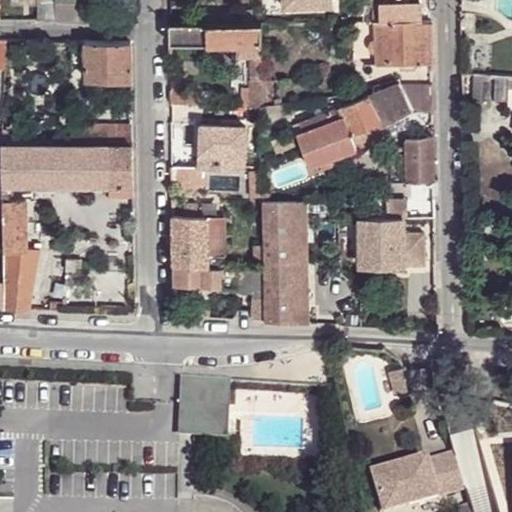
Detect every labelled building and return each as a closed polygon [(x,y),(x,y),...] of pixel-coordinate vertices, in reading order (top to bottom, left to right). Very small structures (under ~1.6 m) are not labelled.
[(37,0),(37,18),(55,18),(55,8),(54,0),(37,0)] [(54,0),(55,8),(84,8),(84,0),(54,0)] [(421,21),(420,4),(365,5),(365,12),(365,22),(375,22),(421,22),(421,21)] [(55,8),(55,18),(85,19),(84,8),(55,8)] [(356,22),(365,22),(365,12),(356,12),(356,22)] [(430,21),(421,21),(421,22),(375,22),(375,64),(401,63),(414,63),(432,63),(430,21)] [(258,23),(168,24),(169,44),(243,43),(258,43),(258,23)] [(130,40),(84,40),(85,79),(130,79),(130,40)] [(259,59),(258,43),(243,43),(244,58),(247,59),(259,59)] [(259,79),(259,59),(247,59),(247,79),(250,79),(259,79)] [(412,107),(399,83),(398,81),(366,94),(378,117),(381,123),(412,107)] [(170,83),(169,90),(180,91),(180,83),(170,83)] [(432,112),(431,85),(399,83),(412,107),(432,112)] [(195,104),(197,104),(197,91),(180,91),(169,90),(169,102),(195,104)] [(259,107),(259,91),(250,91),(248,91),(249,107),(250,107),(259,107)] [(378,118),(378,117),(366,94),(299,120),(302,129),(295,132),(307,164),(318,160),(321,167),(330,164),(327,157),(385,137),(378,118)] [(288,101),(264,104),(266,120),(290,117),(288,101)] [(194,116),(195,104),(169,102),(170,115),(194,116)] [(259,125),(259,107),(250,107),(250,125),(259,125)] [(203,167),(242,169),(244,126),(200,123),(199,137),(198,155),(198,167),(203,167)] [(71,140),(120,141),(120,125),(71,124),(71,140)] [(434,181),(433,134),(405,137),(406,182),(434,181)] [(186,153),(198,155),(199,137),(187,137),(186,153)] [(2,142),(3,181),(9,182),(108,183),(132,184),(132,144),(2,142)] [(202,189),(203,167),(198,167),(171,165),(171,187),(202,189)] [(261,200),(261,170),(247,170),(249,216),(261,216),(261,200)] [(132,194),(132,184),(108,183),(107,194),(132,194)] [(3,211),(3,247),(40,248),(27,244),(25,196),(3,196),(3,211)] [(387,198),(387,217),(400,217),(408,217),(408,198),(387,198)] [(262,268),(262,321),(293,322),(310,324),(305,200),(292,200),(261,200),(261,216),(262,268)] [(172,263),(208,264),(207,254),(206,216),(195,215),(183,215),(172,214),(172,263)] [(206,216),(207,254),(223,255),(226,254),(226,217),(206,216)] [(400,233),(400,217),(387,217),(358,217),(358,264),(422,265),(422,233),(400,233)] [(5,307),(29,308),(40,248),(3,247),(4,280),(5,291),(5,307)] [(219,265),(223,265),(223,255),(207,254),(208,264),(219,265)] [(73,270),(74,259),(66,258),(65,269),(73,270)] [(218,285),(219,265),(208,264),(172,263),(172,283),(218,285)] [(234,286),(234,266),(223,265),(219,265),(218,285),(234,286)] [(262,321),(262,268),(239,267),(237,291),(250,292),(250,308),(253,320),(262,321)] [(51,309),(64,309),(64,299),(52,298),(51,309)] [(180,378),(179,436),(229,439),(231,381),(180,378)] [(372,475),(382,511),(393,511),(464,492),(454,456),(427,463),(426,460),(372,475)]
